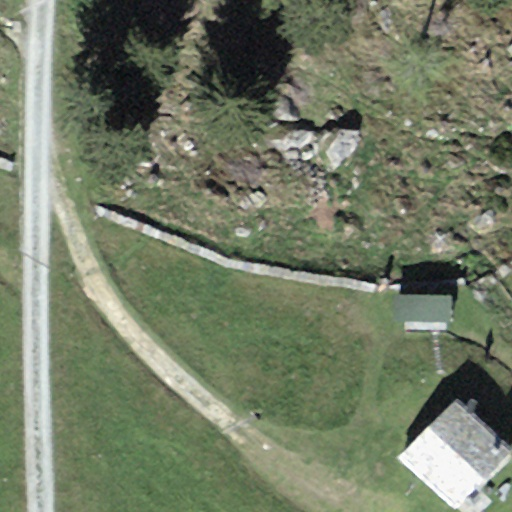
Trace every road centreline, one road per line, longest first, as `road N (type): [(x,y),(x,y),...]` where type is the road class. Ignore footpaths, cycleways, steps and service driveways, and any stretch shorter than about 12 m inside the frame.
road 1 (track): [(47,0),(36,350),(43,511)]
road 2 (track): [(42,154),(130,332),(229,424),(319,482)]
